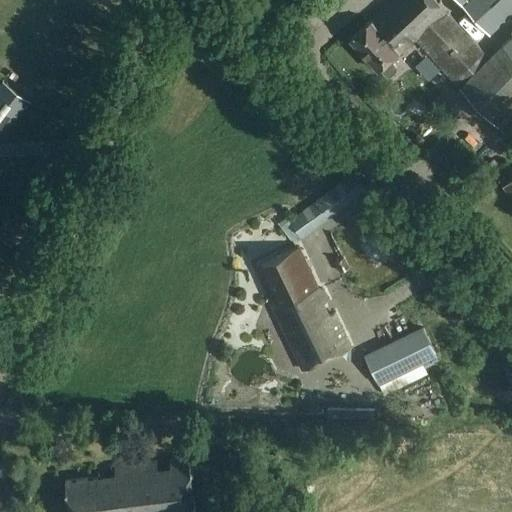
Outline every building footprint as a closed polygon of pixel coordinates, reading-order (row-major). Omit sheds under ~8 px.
[(378,68),(380,66),(386,73),(389,73),(395,68),(395,64),(389,57),(394,52),(397,55),(415,39),(445,73),(494,122),(505,133),(511,125),(511,36),(488,60),(486,58),(434,0),(386,0),(379,7),(382,11),(371,22),(368,19),(350,38),(378,68)] [(511,0),(461,0),(488,29),(511,6),(511,0)] [(0,140),(29,102),(30,101),(22,94),(4,80),(3,81),(3,82),(0,85),(0,140)] [(291,220),(290,221),(300,234),(302,238),(366,190),(353,173),(301,212),(291,220)] [(511,178),(503,187),(511,197),(511,178)] [(255,225),(262,236),(275,227),(268,216),(255,225)] [(321,290),(299,246),(258,266),(277,305),(271,308),(302,371),(352,346),(335,312),(329,315),(323,303),(329,300),(324,288),(321,290)] [(350,269),(344,257),(335,262),(341,274),(350,269)] [(260,369),(244,320),(230,325),(246,374),(260,369)] [(423,326),(364,355),(379,384),(422,363),(437,355),(423,326)] [(186,435),(187,417),(130,416),(130,434),(186,435)] [(194,511),(187,457),(170,459),(171,465),(155,467),(155,461),(114,466),(115,474),(64,480),(68,511),(194,511)]
